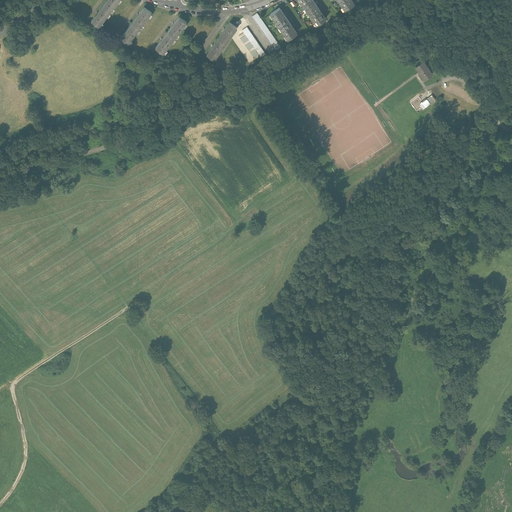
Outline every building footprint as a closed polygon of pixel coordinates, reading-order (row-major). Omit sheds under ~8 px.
[(107,0),(103,6),(111,12),(119,0),(107,0)] [(297,0),(305,11),(317,4),(314,0),(297,0)] [(352,0),(337,0),(344,10),(354,3),(352,0)] [(317,4),(305,11),(315,25),(326,17),(317,4)] [(99,27),(111,12),(103,6),(91,21),(99,27)] [(280,7),(269,15),(278,27),(289,20),(280,7)] [(144,8),(132,23),(140,29),(152,13),(144,8)] [(257,14),(252,18),(275,51),(280,48),(257,14)] [(178,18),(167,33),(175,39),(186,24),(178,18)] [(289,20),(278,27),(286,39),(297,32),(289,20)] [(140,29),(132,23),(120,40),(128,46),(140,29)] [(238,28),(229,23),(218,39),(227,44),(238,28)] [(246,28),(241,32),(257,56),(262,52),(246,28)] [(167,33),(155,49),(163,55),(175,39),(167,33)] [(227,44),(218,39),(207,55),(215,61),(227,44)] [(434,74),(425,60),(415,67),(424,80),(434,74)] [(410,101),(418,112),(435,99),(431,93),(422,100),(418,95),(410,101)]
